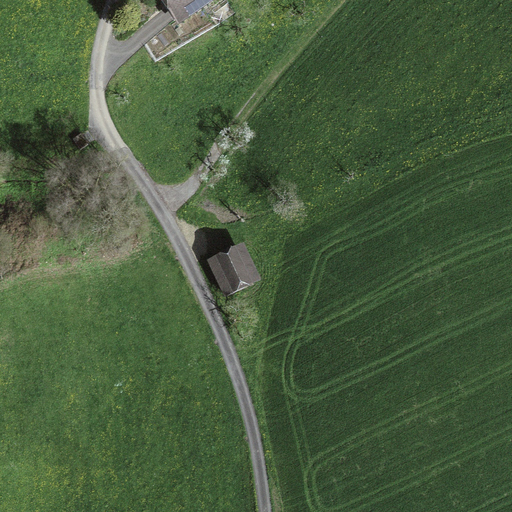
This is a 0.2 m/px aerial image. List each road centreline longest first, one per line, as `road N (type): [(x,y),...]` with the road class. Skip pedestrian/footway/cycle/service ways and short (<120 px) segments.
road 1 (unclassified): [(113,0),(97,63),(101,109),(183,248),(225,340),(248,414),(264,511)]
road 2 (track): [(162,212),(274,71),(349,0)]
